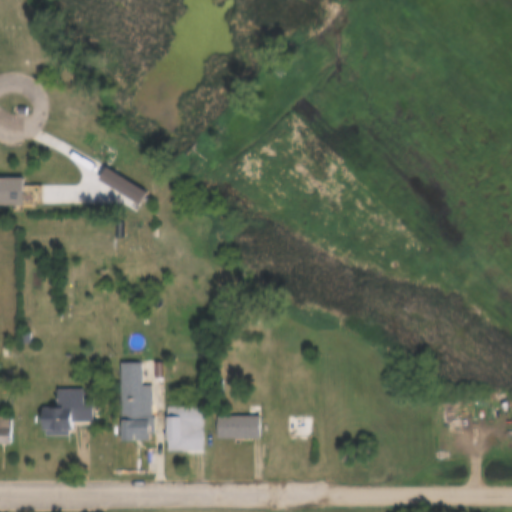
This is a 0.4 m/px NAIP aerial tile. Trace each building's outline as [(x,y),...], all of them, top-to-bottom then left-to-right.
[(0,64),(24,65),(24,57),(0,57),(0,64)] [(90,157),(130,182),(122,195),(82,169),(90,157)] [(0,176),(0,205),(20,206),(20,177),(0,176)] [(171,257),(197,257),(197,223),(171,223),(171,257)] [(136,422),(136,428),(118,428),(118,431),(105,431),(105,351),(126,351),(126,374),(136,374),(136,405),(139,405),(139,422),(136,422)] [(42,396),(41,378),(67,378),(67,390),(77,390),(77,410),(59,410),(59,423),(31,423),(31,418),(26,418),(26,396),(42,396)] [(151,395),(188,395),(188,439),(152,439),(151,395)] [(197,405),(244,405),(244,427),(197,427),(197,405)] [(0,414),(0,442),(11,443),(11,414),(0,414)] [(213,416),(213,438),(258,438),(258,416),(213,416)] [(310,416),(283,416),(283,438),(310,438),(310,416)]
